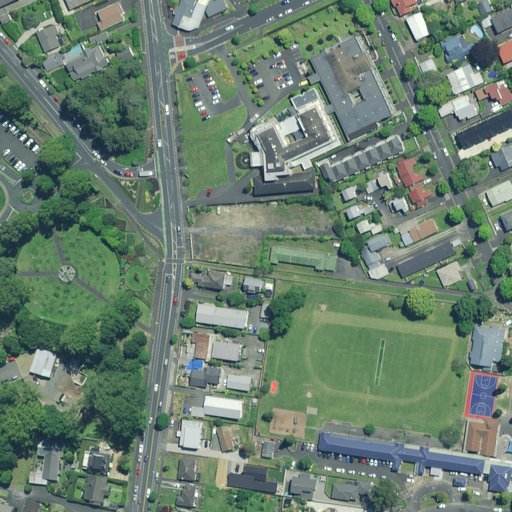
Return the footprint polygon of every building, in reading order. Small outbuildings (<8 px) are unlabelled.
[(0,0),(0,6),(1,8),(17,0),(0,0)] [(93,0),(65,0),(70,11),(93,0)] [(175,15),(171,25),(187,31),(190,31),(197,28),(208,0),(198,0),(197,3),(195,7),(193,6),(195,1),(193,0),(181,0),(178,8),(175,7),(173,14),(175,15)] [(222,0),(217,0),(209,5),(206,12),(209,17),(227,9),(222,0)] [(417,3),(415,0),(391,0),(395,8),(397,7),(401,16),(413,11),(411,6),(417,3)] [(486,0),(477,4),(482,15),(493,10),(488,0),(486,0)] [(124,21),(122,16),(124,14),(119,3),(115,5),(97,13),(101,21),(96,24),(101,33),(124,21)] [(462,19),(459,9),(451,11),(454,22),(462,19)] [(511,9),(491,19),(498,34),(511,27),(511,9)] [(407,20),(417,41),(431,34),(421,13),(407,20)] [(12,21),(8,15),(0,19),(3,25),(12,21)] [(59,35),(55,26),(36,34),(45,53),(61,47),(56,36),(59,35)] [(109,40),(107,33),(89,39),(92,46),(109,40)] [(458,36),(441,42),(445,51),(447,51),(448,54),(445,55),(448,63),(453,61),(452,60),(458,59),(459,62),(466,59),(465,56),(470,54),(470,53),(480,50),(478,43),(476,43),(476,42),(467,45),(467,48),(463,37),(459,39),(458,36)] [(393,116),(356,37),(341,45),(342,47),(328,54),(326,51),(310,59),(317,73),(308,78),(311,85),(321,81),(349,141),(379,128),(377,123),(393,116)] [(511,41),(497,48),(505,65),(511,61),(511,41)] [(104,55),(100,47),(92,51),(91,49),(83,52),(84,55),(66,63),(74,82),(95,72),(96,73),(104,70),(104,69),(111,66),(115,64),(110,53),(104,55)] [(129,49),(119,54),(123,62),(126,61),(134,57),(129,49)] [(65,64),(60,52),(55,54),(56,55),(43,61),(48,72),(65,64)] [(437,71),(432,59),(420,65),(425,76),(437,71)] [(455,94),(456,95),(484,82),(480,73),(475,75),(470,65),(447,76),(453,88),(451,89),(454,94),(455,94)] [(498,76),(495,70),(486,74),(489,80),(498,76)] [(511,101),(511,93),(505,80),(485,89),(484,87),(475,91),(479,102),(489,97),(488,94),(490,94),(493,100),(497,98),(498,101),(499,101),(502,107),(510,104),(510,103),(511,101)] [(340,146),(315,89),(303,94),(303,95),(301,97),(300,95),(291,100),(298,115),(278,124),(276,119),(252,130),(263,154),(264,167),(261,167),(261,177),(254,178),(255,196),(316,191),(315,172),(293,174),(293,172),(298,168),(297,166),(302,164),(305,170),(312,167),(308,161),(340,146)] [(470,106),(466,96),(438,109),(442,118),(452,113),(451,112),(454,111),(457,117),(458,117),(460,121),(467,117),(469,120),(478,115),(473,105),(470,106)] [(511,109),(457,135),(463,149),(466,147),(467,150),(476,145),(476,143),(477,142),(478,144),(488,140),(487,138),(489,137),(490,139),(500,134),(499,132),(501,131),(502,133),(511,128),(511,127),(511,126),(511,109)] [(332,185),(404,152),(398,138),(331,169),(331,167),(329,168),(327,164),(320,167),(326,180),(329,178),(332,185)] [(511,147),(511,146),(490,155),(496,168),(500,166),(502,171),(511,167),(511,147)] [(399,165),(396,167),(406,188),(424,180),(421,174),(416,176),(412,167),(417,164),(414,159),(408,161),(406,156),(397,160),(399,165)] [(396,174),(391,176),(395,185),(400,183),(396,174)] [(391,185),(386,175),(377,179),(381,188),(386,186),(388,191),(392,189),(390,185),(391,185)] [(364,185),(368,194),(379,189),(374,180),(364,185)] [(487,192),(493,207),(506,201),(507,202),(511,199),(511,186),(510,182),(487,192)] [(341,193),(346,202),(356,198),(353,193),(358,191),(357,187),(352,189),(351,189),(341,193)] [(423,193),(421,188),(408,194),(410,199),(411,199),(413,204),(432,196),(429,190),(423,193)] [(406,208),(402,198),(393,202),(397,212),(402,210),(404,214),(407,213),(406,208)] [(304,225),(306,230),(317,225),(310,208),(308,203),(297,208),(304,225)] [(292,225),(294,229),(304,225),(297,208),(296,204),(285,208),(292,225)] [(317,225),(319,230),(328,226),(320,204),(310,208),(317,225)] [(245,222),(247,227),(257,223),(251,208),(250,205),(240,209),(245,222)] [(257,223),(259,227),(268,224),(263,209),(261,205),(251,208),(257,223)] [(268,224),(270,228),(280,224),(274,209),(273,205),(263,209),(268,224)] [(280,224),(282,229),(292,225),(285,208),(284,205),(274,209),(280,224)] [(232,223),(234,227),(245,222),(240,209),(238,206),(227,210),(232,223)] [(345,212),(350,221),(359,217),(359,216),(364,214),(365,216),(374,212),(372,206),(357,213),(355,208),(345,212)] [(221,222),(222,227),(232,223),(227,210),(226,207),(216,211),(221,222)] [(216,211),(216,209),(208,212),(208,210),(195,215),(198,222),(205,219),(208,227),(221,222),(216,211)] [(511,212),(501,218),(508,233),(511,231),(511,212)] [(409,231),(414,243),(439,232),(433,220),(409,231)] [(356,226),(360,235),(370,231),(375,228),(373,225),(368,227),(366,222),(356,226)] [(360,250),(367,266),(368,266),(370,271),(380,267),(378,262),(380,260),(377,252),(384,249),(384,248),(388,246),(387,244),(391,242),(387,235),(384,236),(383,235),(367,243),(368,246),(360,250)] [(203,248),(222,250),(223,238),(204,236),(203,248)] [(222,250),(220,261),(231,262),(234,239),(223,238),(222,250)] [(242,263),(245,240),(234,239),(231,262),(242,263)] [(245,240),(242,263),(252,264),(255,241),(245,240)] [(397,266),(403,279),(456,255),(450,242),(397,266)] [(336,256),(267,247),(265,263),(278,265),(278,262),(316,267),(316,270),(334,272),(336,256)] [(222,250),(203,248),(202,259),(220,261),(222,250)] [(457,262),(437,271),(444,288),(447,286),(448,287),(462,281),(458,272),(461,271),(457,262)] [(378,280),(388,275),(384,265),(368,272),(372,279),(378,280)] [(222,291),(225,276),(209,273),(208,278),(200,276),(200,275),(191,274),(190,282),(198,284),(198,287),(222,291)] [(469,280),(474,289),(479,287),(475,278),(469,280)] [(243,292),(259,294),(261,281),(245,279),(243,292)] [(272,306),(262,304),(260,318),(270,319),(272,306)] [(212,326),(243,332),(246,314),(215,308),(215,309),(199,306),(196,323),(212,326)] [(472,350),(471,356),(473,357),(472,362),(493,365),(494,360),(502,361),(507,329),(500,328),(501,326),(493,324),(493,327),(476,324),(473,339),(476,339),(474,351),(472,350)] [(194,360),(206,362),(210,337),(192,334),(191,344),(196,345),(194,360)] [(212,360),(237,364),(239,346),(214,343),(212,360)] [(56,352),(37,348),(31,372),(50,377),(56,352)] [(218,386),(221,371),(203,368),(203,373),(192,371),(190,386),(206,389),(207,384),(218,386)] [(226,389),(249,393),(251,380),(229,376),(226,389)] [(203,415),(239,422),(243,403),(206,397),(203,415)] [(486,422),(471,420),(467,449),(481,451),(483,436),(484,437),(482,454),(496,456),(501,418),(487,416),(486,422)] [(201,425),(183,422),(180,447),(184,447),(184,450),(199,451),(201,430),(200,430),(201,425)] [(216,430),(223,453),(234,450),(227,427),(216,430)] [(332,432),(323,431),(320,448),(396,460),(394,469),(402,470),(404,459),(421,462),(419,472),(426,474),(428,464),(486,473),(488,459),(431,450),(431,447),(422,445),(421,449),(406,447),(406,443),(397,441),(396,445),(331,435),(332,432)] [(43,479),(57,481),(61,457),(64,457),(66,441),(42,438),(40,455),(46,456),(43,479)] [(263,456),(272,457),(274,442),(264,441),(263,456)] [(110,473),(114,455),(102,452),(103,449),(95,447),(94,451),(94,450),(89,472),(99,474),(100,471),(110,473)] [(198,459),(182,457),(179,478),(195,480),(198,459)] [(511,466),(493,463),(491,480),(493,481),(492,489),(509,491),(510,483),(511,483),(511,466)] [(228,485),(278,492),(280,482),(267,480),(267,481),(255,480),(256,478),(267,480),(269,468),(246,465),(245,474),(230,472),(228,485)] [(295,475),(293,491),(304,493),(303,498),(314,500),(315,489),(317,489),(318,479),(316,479),(316,478),(312,477),(312,474),(302,472),(301,476),(295,475)] [(109,485),(110,479),(92,474),(87,499),(92,500),(92,504),(102,506),(103,503),(105,503),(106,495),(110,496),(112,486),(109,485)] [(335,482),(333,497),(351,500),(351,498),(359,499),(360,493),(371,494),(373,482),(359,481),(358,485),(335,482)] [(196,506),(199,485),(187,483),(186,488),(185,487),(183,496),(179,496),(178,504),(196,506)] [(11,511),(13,508),(0,504),(0,511),(38,511),(41,505),(26,501),(22,511),(11,511)]
